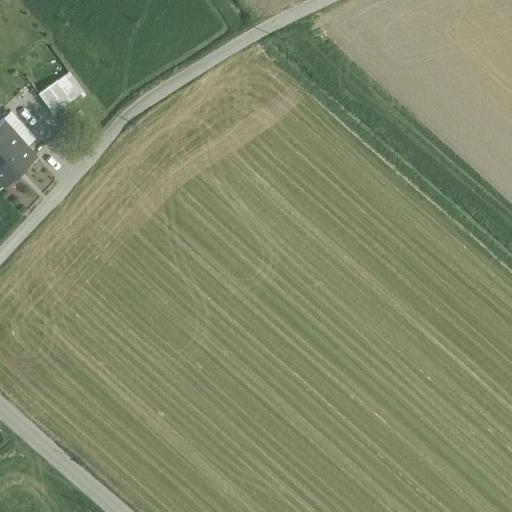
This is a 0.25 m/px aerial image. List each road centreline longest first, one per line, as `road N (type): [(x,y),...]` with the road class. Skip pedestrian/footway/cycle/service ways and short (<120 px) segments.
road 1 (unclassified): [(326,0),(266,26),(126,121),(0,257)]
road 2 (unclassified): [(121,511),(0,405)]
